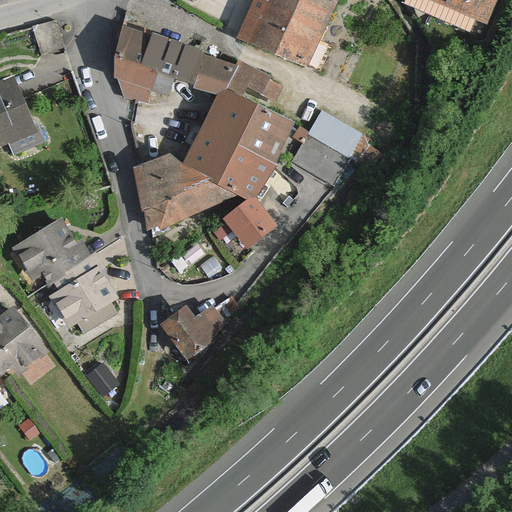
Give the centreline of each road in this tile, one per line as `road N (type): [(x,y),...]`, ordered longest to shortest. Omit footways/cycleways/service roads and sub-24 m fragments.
road 1 (motorway): [(511,194),(417,308),(206,511)]
road 2 (residential): [(133,417),(150,301),(80,0)]
road 3 (motorway): [(286,511),(511,280)]
